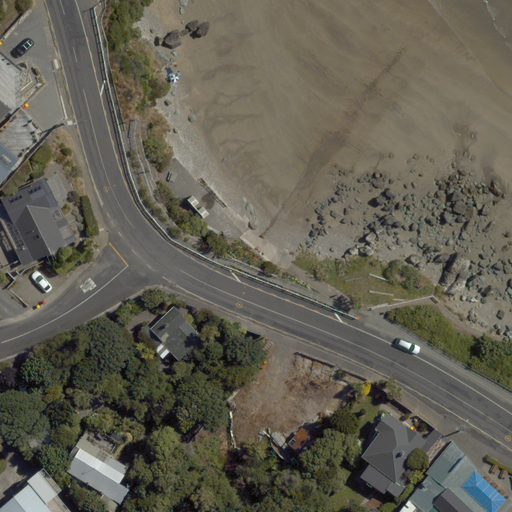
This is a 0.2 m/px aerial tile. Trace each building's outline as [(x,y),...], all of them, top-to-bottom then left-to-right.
[(0,216),(18,193),(0,180),(0,216)] [(53,216),(1,235),(24,302),(60,290),(45,246),(61,241),(53,216)] [(158,343),(151,352),(163,363),(169,357),(180,367),(205,338),(168,306),(146,332),(158,343)] [(341,421),(267,395),(256,427),(276,434),(271,446),(298,456),(304,440),(331,450),(341,421)] [(400,511),(415,481),(372,460),(352,500),(365,506),(361,511),(400,511)] [(132,511),(138,505),(85,463),(51,504),(61,511),(132,511)] [(467,511),(472,507),(444,484),(420,511),(467,511)]
